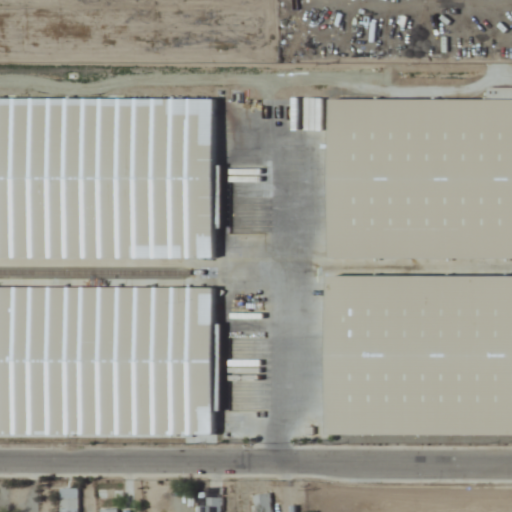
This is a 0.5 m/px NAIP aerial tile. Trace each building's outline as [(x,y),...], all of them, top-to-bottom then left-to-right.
[(214,259),(0,258),(0,98),(215,99),(214,259)] [(329,100),(511,100),(511,259),(329,259),(329,100)] [(329,276),(511,276),(511,434),(329,434),(329,276)] [(0,436),(0,288),(214,289),(214,436),(0,436)] [(78,511),(79,489),(60,489),(59,511),(78,511)] [(221,511),(222,489),(208,489),(208,506),(197,506),(197,511),(221,511)] [(251,511),(280,511),(279,502),(272,502),(271,493),(249,496),(251,511)]
